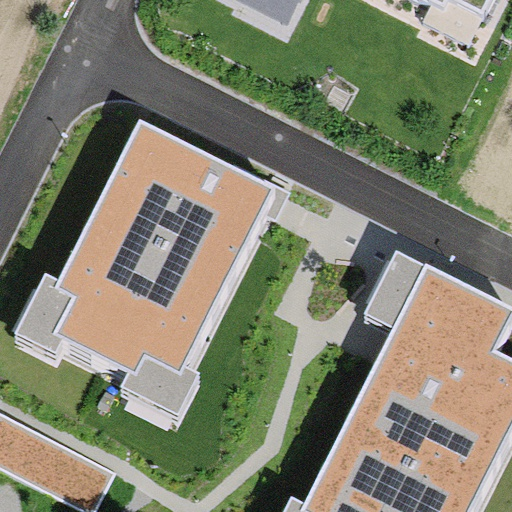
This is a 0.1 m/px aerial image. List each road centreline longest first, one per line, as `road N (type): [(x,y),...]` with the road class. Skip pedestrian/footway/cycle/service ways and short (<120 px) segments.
road 1 (residential): [(511,257),(89,48)]
road 2 (residential): [(89,48),(0,219)]
